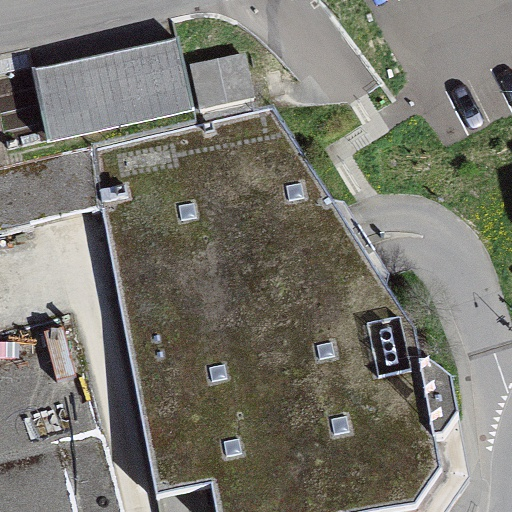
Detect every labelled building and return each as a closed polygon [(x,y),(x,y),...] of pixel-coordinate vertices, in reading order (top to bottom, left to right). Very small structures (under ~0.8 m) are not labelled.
[(33,81),(46,145),(193,114),(180,50),(33,81)] [(200,112),(253,100),(243,57),(190,68),(200,112)] [(404,282),(387,292),(361,251),(272,107),(95,148),(102,218),(156,503),(212,493),(215,511),(448,511),(469,482),(451,385),(431,372),(418,305),(409,306),(404,282)] [(0,236),(48,224),(88,213),(90,146),(0,166),(0,236)] [(48,224),(0,236),(0,511),(119,511),(102,431),(48,224)]
